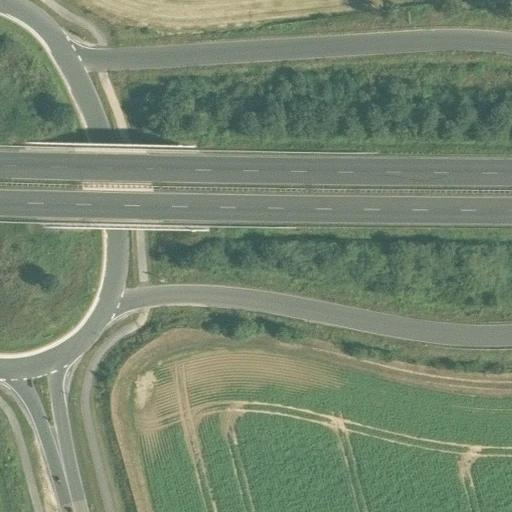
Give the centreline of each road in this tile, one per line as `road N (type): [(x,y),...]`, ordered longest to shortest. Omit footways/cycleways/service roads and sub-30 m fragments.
road 1 (track): [(149,511),(122,408),(125,383),(159,349),(264,342),(463,386),(511,387)]
road 2 (trunk): [(0,201),(511,210)]
road 3 (trunk): [(511,173),(0,164)]
road 4 (trunk): [(511,45),(431,40),(63,57)]
road 5 (trunk): [(105,308),(145,298),(216,298),(425,332),(511,335)]
road 6 (primary): [(105,308),(118,264),(114,187),(63,57)]
road 7 (primary): [(7,369),(64,477)]
